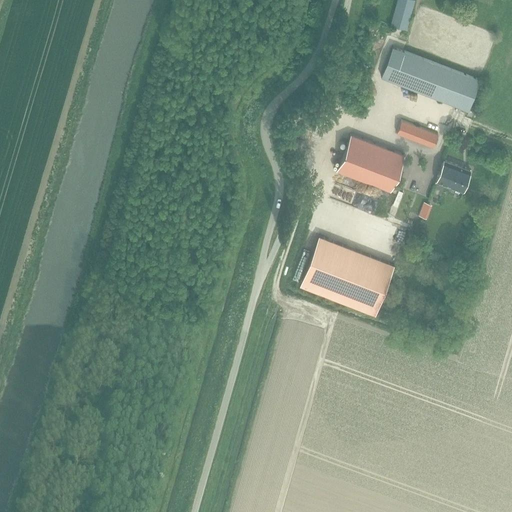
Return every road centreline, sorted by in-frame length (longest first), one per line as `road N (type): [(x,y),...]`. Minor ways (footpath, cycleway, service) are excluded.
road 1 (unclassified): [(193,511),(281,182),(266,119),(314,63),(336,0)]
road 2 (unknown): [(340,0),(332,135),(315,189),(274,266)]
